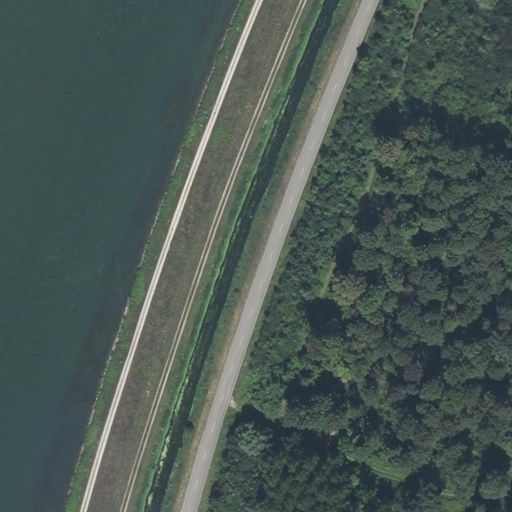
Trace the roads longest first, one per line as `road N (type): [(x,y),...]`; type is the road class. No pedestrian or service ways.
road 1 (tertiary): [(374,0),(292,204),(190,511)]
road 2 (track): [(304,0),(267,75),(122,511)]
road 3 (track): [(250,0),(79,459),(68,511)]
road 4 (track): [(511,485),(421,439),(227,395)]
